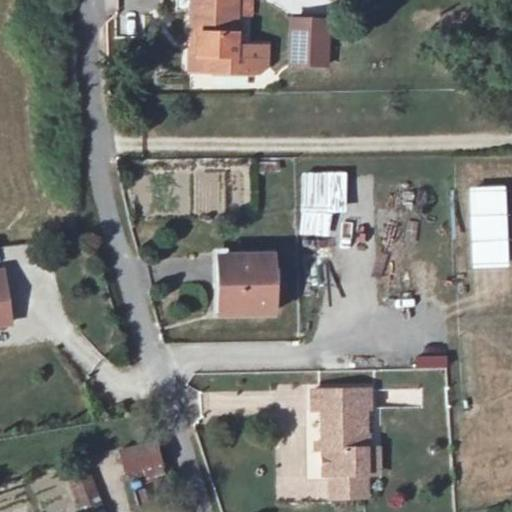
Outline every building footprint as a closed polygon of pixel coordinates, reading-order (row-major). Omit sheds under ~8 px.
[(189,0),(189,39),(199,40),(199,74),(267,72),(266,47),(234,48),(234,15),(233,0),(189,0)] [(248,0),(233,0),(234,15),(249,15),(248,0)] [(121,35),(141,36),(142,13),(121,12),(121,35)] [(324,17),(289,18),(290,59),(326,57),(324,17)] [(189,75),(199,74),(199,40),(189,39),(189,75)] [(299,171),(300,236),(330,236),(330,214),(339,214),(340,270),(374,269),(373,201),(347,202),(347,171),(299,171)] [(284,308),(282,252),(243,251),(243,283),(235,284),(236,309),(284,308)] [(403,298),(403,267),(378,267),(377,297),(403,298)] [(416,367),(446,368),(446,355),(416,355),(416,367)] [(371,483),(371,457),(371,415),(378,415),(379,396),(319,396),(318,415),(326,415),(327,484),(371,483)] [(119,446),(121,476),(162,473),(160,443),(119,446)] [(371,457),(371,483),(384,483),(384,456),(371,457)] [(95,481),(71,486),(76,511),(87,511),(101,509),(95,481)]
